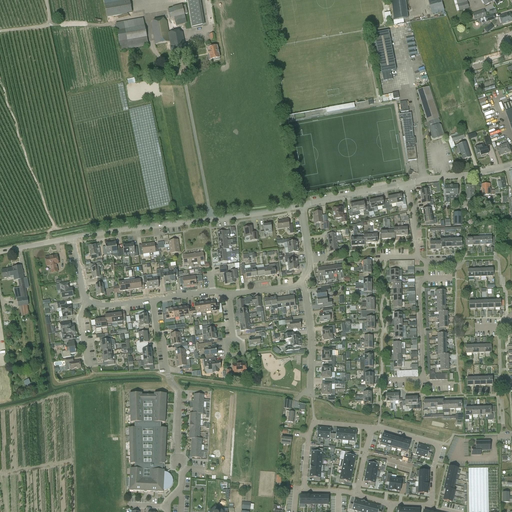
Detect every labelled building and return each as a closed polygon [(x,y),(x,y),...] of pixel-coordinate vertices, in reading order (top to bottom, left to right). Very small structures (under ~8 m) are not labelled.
[(185,0),(190,28),(202,26),(198,0),(185,0)] [(390,0),(394,21),(408,18),(405,0),(390,0)] [(427,0),(432,15),(442,12),(442,14),(445,14),(441,1),(443,0),(427,0)] [(453,0),(457,12),(459,11),(469,9),(466,0),(453,0)] [(107,18),(127,14),(125,1),(104,5),(107,18)] [(170,19),(174,18),(176,26),(187,23),(185,15),(184,15),(188,14),(186,5),(168,10),(170,19)] [(487,16),(484,9),(480,11),(472,14),(475,20),(487,16)] [(502,25),(511,21),(511,20),(510,14),(499,17),(502,25)] [(171,49),(172,58),(187,55),(185,47),(182,33),(179,32),(179,31),(169,33),(167,22),(163,19),(153,21),(151,25),(155,45),(170,42),(171,49)] [(143,20),(116,25),(117,31),(119,43),(121,51),(148,46),(147,38),(145,26),(143,20)] [(491,25),(485,30),(487,33),(493,28),(491,25)] [(396,70),(388,31),(374,34),(381,73),(382,73),(391,71),(396,70)] [(211,45),(207,46),(208,49),(209,55),(208,56),(209,61),(210,60),(215,59),(215,61),(220,60),(220,58),(217,47),(216,47),(216,44),(211,45)] [(391,71),(382,73),(384,81),(392,79),(391,71)] [(477,73),(476,71),(468,74),(471,86),(476,84),(473,74),(477,73)] [(427,122),(428,122),(438,119),(439,119),(429,87),(417,91),(420,100),(419,101),(420,104),(421,104),(427,122)] [(511,101),(503,105),(511,129),(511,101)] [(400,103),(401,113),(408,112),(407,102),(400,103)] [(327,112),(355,107),(354,103),(326,108),(327,112)] [(84,114),(93,114),(94,114),(98,113),(99,106),(100,111),(103,110),(103,109),(104,109),(113,106),(105,106),(110,104),(104,104),(101,105),(93,105),(93,108),(92,105),(88,105),(89,108),(87,108),(85,108),(83,109),(84,110),(84,114)] [(411,113),(399,115),(399,116),(400,120),(403,119),(403,120),(408,161),(416,160),(412,128),(413,128),(413,127),(411,118),(411,115),(411,113)] [(428,122),(428,123),(427,125),(427,127),(430,129),(429,130),(432,138),(434,140),(443,137),(444,134),(441,126),(439,125),(440,122),(439,120),(438,120),(438,119),(428,122)] [(465,139),(463,134),(456,136),(447,138),(451,149),(453,149),(453,148),(455,147),(457,154),(460,153),(463,160),(471,158),(466,143),(455,147),(453,142),(465,139)] [(489,137),(484,139),(486,147),(492,145),(489,137)] [(508,144),(498,147),(501,156),(511,152),(508,144)] [(477,154),(480,153),(481,157),(482,156),(482,157),(485,156),(489,154),(487,148),(485,149),(484,145),(475,148),(477,154)] [(482,196),(494,195),(494,191),(491,191),(491,189),(490,189),(490,185),(481,185),(482,196)] [(458,186),(449,186),(449,195),(458,195),(458,186)] [(431,192),(430,187),(421,188),(421,191),(420,191),(421,198),(429,196),(432,196),(431,192)] [(401,195),(394,196),(395,204),(396,207),(401,206),(402,209),(407,208),(405,200),(402,200),(401,195)] [(388,199),(385,200),(386,203),(387,209),(392,208),(391,205),(395,204),(394,196),(388,197),(388,199)] [(427,204),(427,207),(433,206),(433,205),(433,204),(432,201),(432,200),(429,200),(429,196),(421,198),(422,205),(427,204)] [(382,199),(375,200),(377,208),(381,207),(382,207),(382,210),(387,209),(386,203),(385,200),(382,200),(382,199)] [(369,206),(367,207),(368,213),(373,212),(372,209),(377,208),(375,200),(368,201),(369,206)] [(363,202),(357,204),(358,211),(363,210),(364,214),(365,213),(366,217),(369,216),(368,213),(367,207),(364,207),(363,202)] [(354,215),(354,212),(358,211),(357,204),(350,205),(351,210),(348,210),(350,216),(354,215)] [(422,210),(423,217),(431,216),(431,211),(432,211),(435,211),(435,208),(434,208),(433,206),(427,207),(427,210),(422,210)] [(347,222),(346,215),(343,216),(342,208),(333,209),(334,219),(341,219),(341,223),(347,222)] [(329,230),(328,222),(322,223),(321,212),(313,213),(314,224),(323,223),(324,230),(329,230)] [(462,226),(462,213),(453,213),(453,226),(462,226)] [(426,226),(436,225),(435,220),(432,220),(431,216),(423,217),(424,223),(425,223),(426,226)] [(284,221),(278,222),(278,226),(277,226),(278,230),(289,228),(290,234),(294,234),(292,225),(289,225),(288,220),(284,221)] [(265,238),(264,234),(272,233),(271,225),(263,226),(264,232),(261,232),(261,238),(265,238)] [(251,241),(258,240),(257,232),(252,233),(252,227),(244,228),(245,234),(244,234),(244,238),(250,237),(251,241)] [(287,243),(288,248),(297,247),(297,242),(290,242),(290,239),(283,240),(284,243),(287,243)] [(106,248),(102,248),(104,256),(107,256),(107,255),(112,254),(111,243),(105,244),(106,248)] [(118,257),(121,257),(120,251),(120,249),(120,248),(117,248),(116,243),(111,243),(112,254),(113,257),(113,256),(117,259),(118,257)] [(148,244),(149,254),(150,254),(150,256),(152,256),(153,255),(153,253),(156,253),(156,252),(159,252),(158,249),(158,246),(155,246),(154,243),(148,244)] [(120,251),(121,257),(124,257),(124,258),(130,258),(130,255),(128,244),(123,245),(123,251),(120,251)] [(139,257),(138,249),(134,249),(134,244),(128,244),(130,255),(135,254),(135,257),(139,257)] [(143,255),(149,254),(148,244),(142,245),(142,248),(139,248),(140,256),(143,255)] [(97,258),(101,257),(100,249),(97,249),(96,245),(89,246),(91,256),(97,255),(97,258)] [(167,248),(167,250),(168,251),(170,251),(170,254),(180,253),(179,246),(170,248),(167,248)] [(285,254),(286,257),(292,256),(292,253),(298,253),(297,247),(288,248),(288,253),(285,254)] [(203,253),(196,254),(197,263),(198,267),(200,266),(200,263),(205,262),(203,253)] [(191,268),(189,255),(183,256),(184,265),(188,264),(189,268),(191,268)] [(57,265),(59,265),(57,256),(45,258),(47,267),(50,266),(52,274),(58,273),(57,265)] [(292,256),(286,257),(284,257),(285,263),(287,263),(288,265),(297,264),(297,259),(294,259),(294,256),(292,256)] [(92,265),(93,268),(91,268),(92,274),(100,272),(103,272),(103,267),(102,266),(101,267),(101,264),(92,265)] [(269,267),(270,276),(276,275),(275,272),(279,272),(278,264),(269,265),(269,267)] [(293,271),(298,270),(297,264),(288,265),(289,271),(286,271),(286,272),(281,273),(281,277),(286,276),(286,274),(294,273),(293,271)] [(18,280),(20,288),(14,289),(16,300),(17,299),(18,307),(19,317),(29,315),(27,305),(28,305),(28,304),(27,298),(23,279),(23,275),(21,266),(12,268),(2,270),(3,278),(14,276),(14,281),(18,280)] [(264,268),(256,269),(257,277),(265,276),(264,268)] [(359,274),(359,277),(369,277),(369,274),(371,274),(371,268),(359,268),(354,268),(350,268),(350,271),(354,271),(360,271),(360,270),(363,270),(363,274),(359,274)] [(157,277),(152,278),(153,289),(159,288),(158,282),(161,281),(161,278),(160,274),(159,269),(156,269),(157,277)] [(165,284),(170,283),(169,273),(163,273),(163,271),(162,269),(159,269),(160,274),(161,278),(164,278),(165,284)] [(178,278),(177,269),(173,269),(174,272),(169,273),(170,283),(176,283),(175,279),(178,278)] [(227,274),(227,275),(224,275),(225,284),(228,284),(235,283),(235,280),(238,279),(237,270),(236,270),(230,271),(231,274),(227,274)] [(100,272),(92,274),(93,279),(97,279),(97,281),(103,281),(103,278),(102,275),(101,275),(100,272)] [(147,279),(146,276),(143,276),(143,280),(141,280),(135,281),(136,290),(139,290),(139,291),(145,290),(144,284),(147,283),(148,289),(153,289),(152,278),(147,279)] [(196,277),(189,277),(190,287),(197,286),(196,283),(199,282),(203,282),(202,276),(198,276),(195,276),(196,277)] [(183,278),(180,279),(180,285),(184,284),(184,288),(190,287),(189,277),(183,278)] [(355,283),(355,287),(371,286),(371,280),(369,280),(369,277),(359,277),(359,280),(363,280),(363,285),(362,285),(362,284),(359,284),(359,283),(355,283)] [(96,288),(96,290),(105,289),(104,288),(104,284),(103,281),(97,281),(98,285),(95,285),(96,288)] [(119,287),(116,287),(117,294),(123,293),(123,292),(126,291),(124,282),(119,283),(119,287)] [(69,289),(69,288),(68,283),(60,285),(61,288),(61,291),(62,298),(66,297),(67,298),(73,297),(72,289),(69,289)] [(355,289),(357,289),(363,289),(363,292),(357,292),(357,296),(366,296),(371,296),(371,292),(371,286),(355,287),(355,289)] [(316,293),(317,299),(326,297),(326,294),(330,293),(329,288),(325,288),(322,289),(323,292),(316,293)] [(435,297),(437,297),(445,297),(445,296),(445,294),(447,294),(447,291),(446,291),(446,288),(443,288),(442,288),(442,291),(437,291),(437,294),(435,294),(435,297)] [(294,296),(276,299),(277,308),(295,306),(294,296)] [(362,303),(362,305),(374,304),(374,299),(371,299),(371,296),(366,296),(366,298),(366,299),(366,303),(362,303)] [(251,297),(248,298),(249,305),(252,305),(255,304),(255,308),(261,307),(260,298),(251,299),(251,297)] [(273,312),(273,309),(271,309),(270,297),(264,298),(265,308),(269,308),(269,310),(270,309),(271,312),(273,312)] [(327,301),(326,297),(317,299),(318,305),(324,304),(325,307),(332,306),(331,300),(327,301)] [(237,301),(238,310),(244,309),(244,306),(249,305),(248,298),(245,298),(245,300),(237,301)] [(215,301),(210,302),(211,312),(216,311),(219,311),(218,304),(215,305),(215,301)] [(71,306),(71,305),(67,306),(64,304),(64,303),(57,304),(58,309),(61,309),(62,312),(71,310),(72,310),(72,309),(72,307),(71,306)] [(195,309),(192,309),(193,316),(196,315),(196,314),(201,313),(200,303),(194,304),(195,309)] [(366,314),(372,314),(374,314),(374,311),(375,311),(374,304),(362,305),(362,308),(366,308),(366,311),(361,311),(361,314),(366,314)] [(183,307),(184,317),(190,316),(193,316),(192,309),(189,309),(188,307),(183,307)] [(325,309),(326,313),(319,314),(320,322),(330,321),(329,314),(332,313),(331,308),(325,309)] [(173,309),(168,309),(168,313),(165,313),(166,320),(169,319),(174,319),(173,309)] [(67,318),(68,317),(72,316),(71,310),(62,312),(62,317),(59,318),(59,321),(67,320),(67,318)] [(145,311),(138,312),(139,316),(139,321),(149,320),(149,318),(148,318),(147,315),(145,315),(145,311)] [(119,314),(116,314),(117,323),(117,326),(122,326),(122,323),(126,322),(124,312),(119,313),(119,314)] [(372,318),(372,314),(366,314),(366,321),(359,321),(359,323),(362,323),(375,323),(375,318),(372,318)] [(289,320),(285,320),(285,321),(286,324),(289,323),(290,330),(301,329),(300,321),(291,322),(291,319),(289,320)] [(139,330),(144,329),(144,326),(149,326),(148,323),(150,323),(149,320),(139,321),(140,324),(138,324),(139,330)] [(437,325),(437,328),(437,332),(445,332),(445,328),(447,328),(447,325),(449,325),(449,322),(448,322),(448,323),(439,323),(439,325),(437,325)] [(61,327),(61,332),(75,330),(74,325),(70,326),(70,323),(60,324),(61,327)] [(375,330),(375,323),(362,323),(362,327),(362,333),(372,333),(372,330),(374,330),(375,330)] [(203,336),(203,335),(216,334),(215,328),(211,329),(211,326),(202,327),(202,330),(203,336)] [(321,332),(322,336),(332,335),(331,331),(333,331),(334,330),(334,329),(335,329),(334,326),(328,327),(328,328),(327,329),(327,330),(322,330),(322,332),(321,332)] [(144,329),(139,330),(136,330),(137,333),(138,333),(139,339),(149,337),(149,335),(147,335),(147,332),(145,332),(144,329)] [(170,335),(171,340),(181,338),(180,333),(183,333),(183,329),(174,331),(174,334),(170,335)] [(61,333),(61,338),(62,338),(63,341),(73,340),(72,337),(76,336),(75,335),(76,334),(76,332),(75,331),(75,330),(61,332),(61,333)] [(254,338),(249,339),(249,342),(250,342),(250,346),(253,345),(254,346),(257,346),(258,345),(260,344),(260,340),(259,338),(262,337),(264,337),(264,333),(256,334),(256,335),(256,338),(254,338)] [(288,342),(290,342),(302,341),(301,337),(300,337),(300,336),(295,336),(295,333),(286,334),(284,335),(285,340),(288,340),(288,342)] [(204,341),(204,344),(205,344),(210,343),(210,340),(217,340),(216,334),(203,335),(204,341)] [(332,335),(322,336),(322,340),(323,340),(323,341),(329,340),(329,341),(330,341),(330,343),(340,342),(339,339),(335,339),(335,338),(334,337),(332,338),(332,335)] [(115,341),(111,339),(111,337),(108,337),(104,338),(104,341),(101,341),(102,344),(100,344),(100,347),(114,345),(115,345),(115,341)] [(149,337),(139,339),(139,341),(138,342),(136,344),(137,347),(148,346),(148,343),(148,340),(149,340),(149,337)] [(179,347),(181,347),(188,346),(187,343),(185,343),(185,341),(181,342),(181,338),(171,340),(171,346),(174,345),(176,345),(178,345),(179,347)] [(302,341),(290,342),(290,345),(286,346),(287,348),(285,349),(285,352),(294,351),(294,348),(301,347),(301,345),(302,345),(302,341)] [(371,349),(373,349),(373,342),(360,342),(360,349),(365,349),(365,352),(371,352),(371,349)] [(67,351),(62,352),(63,358),(71,357),(71,355),(76,354),(74,345),(66,346),(66,347),(67,351)] [(142,353),(143,355),(153,354),(152,352),(151,352),(151,349),(149,349),(148,346),(137,347),(137,351),(139,353),(142,353)] [(188,346),(181,347),(182,350),(179,351),(175,351),(175,356),(185,355),(185,350),(188,349),(188,346)] [(205,356),(217,354),(216,347),(204,349),(205,356)] [(321,352),(321,356),(331,356),(335,356),(335,348),(328,348),(328,350),(327,350),(327,351),(322,351),(322,352),(321,352)] [(360,357),(360,361),(373,361),(373,355),(372,355),(371,352),(365,352),(365,355),(362,355),(362,357),(360,357)] [(112,356),(102,357),(102,360),(104,360),(104,363),(108,363),(108,365),(108,366),(114,365),(114,361),(116,361),(115,356),(112,356)] [(328,363),(328,365),(335,365),(335,361),(331,361),(331,356),(321,356),(321,360),(322,360),(322,362),(327,362),(328,363)] [(206,364),(206,367),(208,367),(209,370),(212,370),(213,373),(219,373),(218,369),(221,369),(220,362),(216,362),(216,358),(203,359),(204,364),(206,364)] [(66,371),(70,370),(81,369),(80,361),(73,362),(73,359),(65,360),(66,363),(65,363),(66,371)] [(149,366),(153,365),(152,362),(154,362),(153,360),(152,360),(144,361),(141,361),(142,367),(143,366),(143,370),(150,369),(149,369),(149,366)] [(186,360),(176,362),(177,368),(182,367),(184,367),(184,370),(191,369),(190,366),(189,360),(186,360)] [(373,361),(360,361),(360,370),(363,370),(371,370),(371,367),(373,367),(373,361)] [(246,372),(245,363),(232,365),(233,373),(246,372)] [(321,369),(321,373),(330,373),(333,373),(333,368),(335,368),(335,365),(328,365),(328,366),(327,367),(327,368),(322,367),(322,369),(321,369)] [(363,377),(360,378),(361,380),(373,379),(372,373),(371,373),(371,370),(363,370),(363,377)] [(335,381),(335,378),(330,378),(330,373),(321,373),(321,377),(321,378),(326,378),(328,380),(328,381),(335,381)] [(365,386),(373,386),(373,380),(373,379),(361,380),(361,383),(363,383),(363,382),(365,382),(365,386),(358,386),(358,390),(361,390),(365,389),(365,386)] [(339,382),(335,381),(328,381),(328,383),(327,384),(321,384),(321,386),(320,386),(320,390),(335,390),(335,385),(339,385),(342,385),(342,382),(339,382)] [(351,397),(351,399),(354,399),(371,398),(371,393),(371,389),(365,389),(361,390),(361,393),(363,393),(363,398),(361,398),(361,397),(354,397),(351,397)] [(321,395),(328,395),(328,398),(335,398),(335,390),(320,390),(320,394),(321,394),(321,395)] [(154,396),(142,396),(142,394),(129,394),(130,423),(132,423),(134,423),(135,428),(133,428),(129,429),(130,464),(135,464),(134,469),(130,469),(129,491),(141,491),(144,492),(145,492),(146,492),(147,492),(154,492),(157,492),(163,493),(163,491),(167,490),(169,489),(171,487),(173,484),(173,480),(172,477),(170,475),(167,473),(164,473),(164,471),(162,471),(163,464),(165,464),(166,429),(161,429),(161,423),(165,423),(166,394),(154,394),(154,396)] [(402,402),(402,406),(405,406),(409,406),(409,409),(411,409),(410,397),(405,397),(405,401),(402,402)] [(417,397),(410,397),(411,409),(412,409),(421,409),(421,403),(418,403),(418,402),(420,401),(420,398),(417,398),(417,397)] [(491,407),(484,407),(484,415),(485,415),(485,420),(488,420),(487,415),(491,415),(491,412),(496,412),(496,407),(491,407)] [(294,413),(286,412),(285,422),(293,423),(294,413)] [(317,427),(316,438),(324,439),(325,428),(317,427)] [(325,428),(324,439),(332,439),(333,434),(330,434),(331,428),(325,428)] [(333,434),(332,439),(341,440),(342,429),(336,429),(336,434),(333,434)] [(342,429),(341,440),(348,441),(349,430),(342,429)] [(349,430),(348,441),(356,442),(357,431),(349,430)] [(384,434),(381,445),(386,446),(389,436),(384,434)] [(292,437),(282,436),(281,445),(291,446),(292,437)] [(389,436),(386,446),(391,448),(394,437),(389,436)] [(394,437),(391,448),(396,449),(397,448),(399,439),(394,437)] [(402,450),(402,451),(407,452),(410,442),(405,440),(402,450)] [(471,455),(480,455),(480,451),(490,451),(490,442),(475,442),(476,447),(471,448),(471,455)] [(414,449),(412,454),(415,455),(421,457),(424,446),(418,444),(416,450),(414,449)] [(424,446),(421,457),(427,458),(430,459),(431,454),(428,453),(430,448),(424,446)] [(312,451),(311,458),(322,459),(323,449),(318,449),(317,452),(312,451)] [(201,451),(191,450),(191,458),(201,458),(201,453),(201,451)] [(345,451),(344,461),(354,463),(356,456),(350,455),(351,452),(345,451)] [(368,462),(367,469),(377,471),(379,465),(379,461),(374,460),(373,464),(368,462)] [(344,461),(342,467),(353,469),(354,463),(344,461)] [(342,467),(341,473),(352,476),(353,469),(342,467)] [(367,469),(365,475),(376,477),(377,471),(367,469)] [(488,511),(489,510),(498,509),(498,492),(497,469),(468,469),(469,493),(468,511),(488,511)] [(310,471),(309,477),(315,478),(315,481),(320,481),(321,472),(310,471)] [(341,473),(339,483),(344,484),(345,481),(350,482),(352,476),(341,473)] [(388,474),(387,482),(390,482),(389,490),(394,491),(396,479),(391,478),(392,475),(388,474)] [(365,475),(364,482),(370,483),(369,486),(374,487),(375,484),(376,477),(365,475)] [(396,479),(394,491),(400,492),(401,484),(404,484),(405,479),(401,479),(401,480),(396,479)] [(502,493),(502,502),(509,503),(509,502),(511,502),(511,497),(509,497),(509,493),(502,493)] [(350,504),(349,509),(352,510),(358,511),(361,501),(355,499),(353,505),(350,504)] [(361,501),(358,511),(359,511),(364,511),(367,503),(361,501)] [(241,502),(241,510),(250,510),(251,503),(241,502)] [(367,503),(364,511),(371,511),(373,504),(367,503)]
